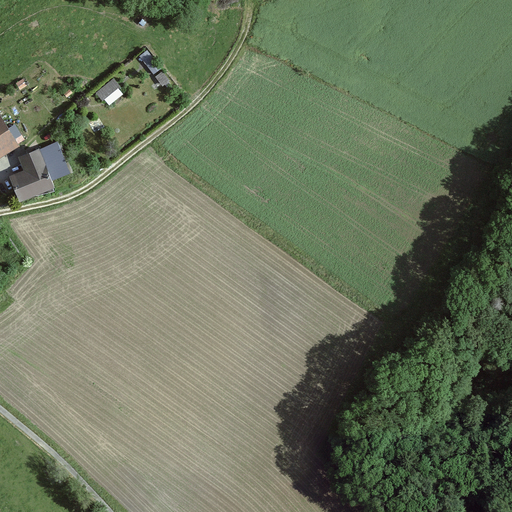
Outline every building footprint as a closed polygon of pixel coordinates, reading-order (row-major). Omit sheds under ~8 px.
[(147,48),(136,56),(150,75),(161,67),(147,48)] [(152,79),(159,89),(168,82),(161,72),(152,79)] [(100,104),(120,89),(112,78),(92,93),(100,104)] [(0,154),(14,146),(0,123),(0,154)] [(37,163),(32,149),(11,158),(16,172),(1,178),(11,203),(49,187),(39,162),(37,163)]
